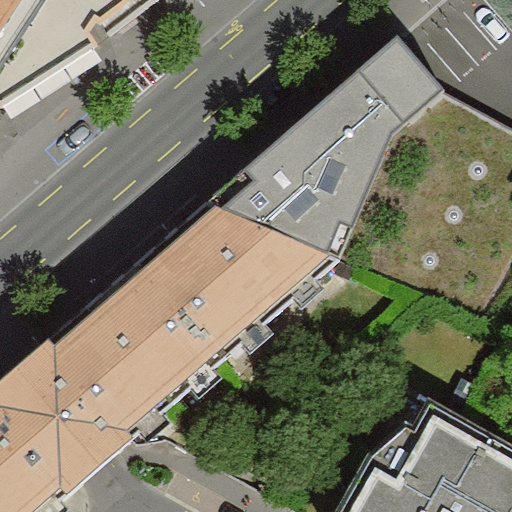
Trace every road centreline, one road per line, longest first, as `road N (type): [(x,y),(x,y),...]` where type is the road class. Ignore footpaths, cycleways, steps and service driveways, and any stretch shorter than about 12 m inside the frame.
road 1 (tertiary): [(0,270),(313,0)]
road 2 (primary): [(281,0),(0,242)]
road 3 (residential): [(0,344),(100,468)]
